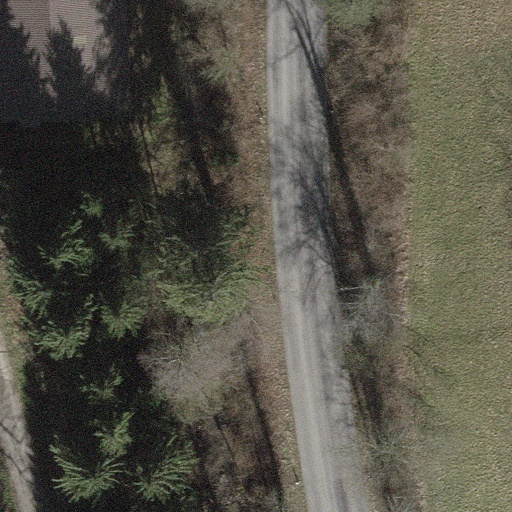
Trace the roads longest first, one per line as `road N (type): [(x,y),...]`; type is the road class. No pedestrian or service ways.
road 1 (tertiary): [(340,511),(316,336),(298,99),(300,0)]
road 2 (track): [(0,388),(32,511)]
